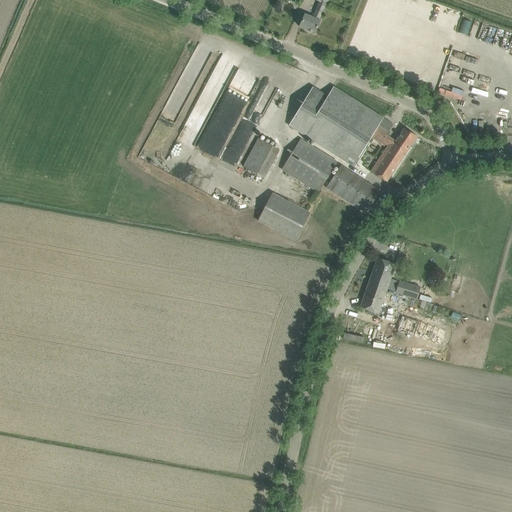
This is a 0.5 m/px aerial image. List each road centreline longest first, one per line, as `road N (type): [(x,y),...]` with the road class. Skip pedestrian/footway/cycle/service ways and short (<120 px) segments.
road 1 (unclassified): [(279,511),(316,349),(338,291),(383,218),(450,164)]
road 2 (unclassified): [(450,164),(433,122),(407,98),(159,0)]
